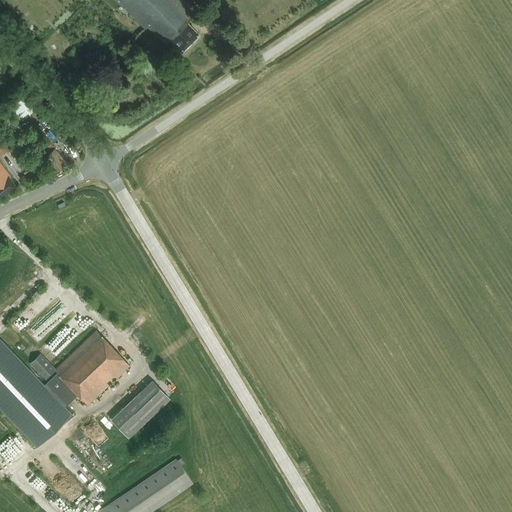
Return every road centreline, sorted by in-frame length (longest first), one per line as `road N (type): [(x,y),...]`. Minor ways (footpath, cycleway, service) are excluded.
road 1 (secondary): [(315,511),(103,163)]
road 2 (unclassified): [(103,163),(351,0)]
road 3 (secondary): [(103,163),(0,42)]
